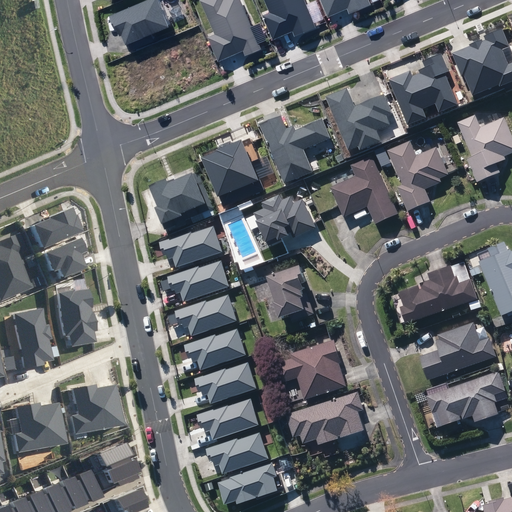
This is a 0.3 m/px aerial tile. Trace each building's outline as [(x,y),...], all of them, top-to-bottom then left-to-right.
[(165,0),(137,0),(113,10),(123,33),(127,31),(133,46),(156,37),(153,30),(174,21),(165,0)] [(245,48),(247,52),(263,45),(244,0),(204,0),(217,30),(211,32),(221,57),(245,48)] [(268,0),(272,9),(266,11),(276,35),(295,27),(297,32),(318,23),(308,0),(268,0)] [(349,4),(351,10),(373,1),(372,0),(325,0),(331,12),(349,4)] [(488,39),(457,53),(475,93),(500,82),(502,85),(511,80),(511,60),(511,61),(505,48),(511,45),(504,27),(486,34),(488,39)] [(413,68),(391,77),(410,124),(428,116),(425,107),(438,102),(441,110),(459,103),(446,72),(451,70),(443,52),(424,60),(427,66),(421,68),(422,71),(415,74),(413,68)] [(394,111),(386,92),(357,104),(350,87),(328,96),(350,148),(360,144),(362,148),(384,139),(379,128),(393,123),(389,113),(394,111)] [(333,136),(325,117),(298,128),(296,123),(289,126),(284,114),(262,123),(287,180),(314,168),(305,148),(333,136)] [(477,116),(460,123),(475,157),(471,159),(480,182),(502,172),(499,163),(508,160),(506,156),(511,154),(511,132),(506,119),(482,129),(477,116)] [(267,187),(246,139),(206,156),(227,204),(267,187)] [(400,187),(411,211),(433,201),(427,188),(443,181),(442,178),(450,174),(439,147),(418,156),(412,141),(390,151),(405,185),(400,187)] [(400,213),(374,156),(353,166),(358,176),(333,188),(347,217),(370,206),(378,223),(400,213)] [(216,206),(201,169),(173,180),(172,177),(154,184),(162,203),(158,204),(167,225),(216,206)] [(262,222),(273,245),(296,234),(297,237),(318,226),(305,199),(297,203),(293,196),(284,201),(282,195),(265,203),(267,209),(257,213),(262,222)] [(44,217),(28,223),(37,245),(79,229),(72,212),(70,213),(67,205),(43,215),(44,217)] [(195,228),(162,239),(167,253),(170,252),(172,257),(176,256),(179,265),(225,249),(216,223),(195,230),(195,228)] [(0,296),(31,283),(17,251),(26,248),(18,230),(0,237),(0,296)] [(77,235),(39,250),(47,269),(54,266),(57,275),(81,265),(75,251),(82,248),(77,235)] [(495,256),(482,261),(504,315),(511,311),(511,248),(510,250),(507,242),(492,249),(495,256)] [(232,284),(223,258),(201,265),(201,264),(170,274),(175,288),(177,287),(179,291),(183,290),(186,299),(232,284)] [(305,265),(272,276),(286,317),(295,314),(296,320),(316,313),(311,295),(309,296),(306,289),(309,288),(307,282),(310,281),(305,265)] [(403,306),(409,322),(479,298),(472,279),(462,283),(460,276),(457,277),(453,265),(431,273),(433,280),(423,283),(425,289),(422,290),(420,286),(402,292),(407,305),(403,306)] [(71,287),(56,290),(63,334),(67,333),(69,344),(94,340),(92,328),(95,328),(91,309),(89,310),(89,305),(91,305),(87,286),(72,289),(71,287)] [(239,318),(231,292),(209,300),(208,298),(177,308),(182,323),(186,321),(187,326),(191,324),(194,333),(239,318)] [(42,306),(11,312),(21,366),(42,362),(42,359),(51,357),(48,336),(50,336),(48,322),(45,323),(42,306)] [(423,357),(431,379),(498,356),(492,338),(482,341),(476,323),(440,335),(442,339),(438,340),(442,350),(423,357)] [(248,351),(240,326),(218,334),(217,333),(187,343),(192,356),(194,355),(196,360),(200,358),(204,367),(248,351)] [(301,377),(308,399),(348,386),(341,363),(343,362),(336,340),(294,353),(295,358),(279,363),(285,382),(301,377)] [(258,384),(250,360),(229,367),(229,365),(197,376),(202,390),(206,388),(207,392),(211,390),(214,399),(258,384)] [(500,371),(430,395),(441,426),(464,418),(462,414),(465,414),(466,418),(475,414),(478,421),(501,413),(497,402),(509,398),(500,371)] [(93,382),(70,386),(75,411),(68,412),(72,431),(120,422),(112,383),(94,386),(93,382)] [(360,391),(291,414),(298,436),(304,434),(307,442),(320,438),(322,444),(366,430),(360,411),(366,409),(360,391)] [(262,422),(253,396),(231,403),(230,401),(199,412),(204,426),(207,425),(209,429),(212,427),(216,437),(262,422)] [(21,430),(13,431),(17,449),(65,440),(57,400),(39,403),(39,400),(16,404),(21,430)] [(270,455),(262,430),(240,437),(240,435),(208,446),(213,459),(216,458),(218,462),(223,461),(226,470),(270,455)] [(125,452),(120,439),(91,451),(97,465),(102,462),(104,466),(99,468),(105,481),(109,479),(111,483),(130,475),(128,470),(132,469),(126,457),(123,458),(121,453),(125,452)] [(279,472),(274,459),(231,473),(232,476),(220,480),(227,501),(239,497),(240,500),(280,487),(275,473),(279,472)] [(0,511),(44,511),(47,511),(56,511),(64,509),(62,505),(64,505),(66,509),(81,502),(79,499),(80,499),(81,503),(97,496),(84,465),(70,471),(72,476),(70,477),(68,472),(52,478),(54,483),(52,484),(51,480),(37,485),(39,491),(35,493),(33,488),(21,493),(23,498),(19,499),(17,494),(4,499),(6,504),(2,506),(1,502),(0,502),(0,511)] [(123,511),(142,504),(134,486),(109,496),(114,508),(118,507),(119,511),(123,511)] [(511,511),(511,496),(506,498),(506,496),(492,500),(492,502),(485,504),(487,511),(483,511),(511,511)]
